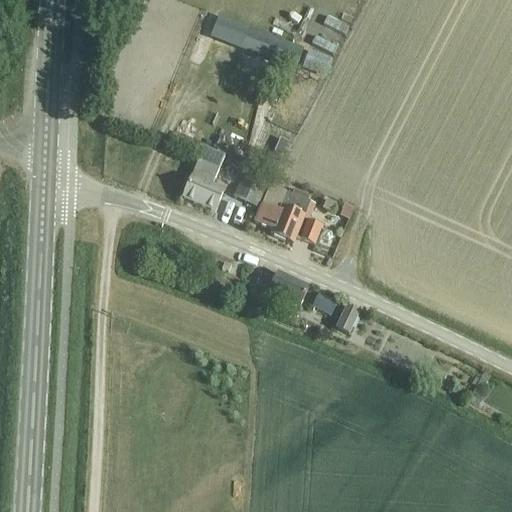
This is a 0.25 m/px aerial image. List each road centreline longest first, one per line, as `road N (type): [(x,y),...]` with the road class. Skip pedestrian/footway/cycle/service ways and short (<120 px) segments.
road 1 (unclassified): [(511,369),(315,276),(71,181),(46,161)]
road 2 (secondary): [(24,511),(46,161)]
road 3 (secondary): [(46,161),(56,0)]
